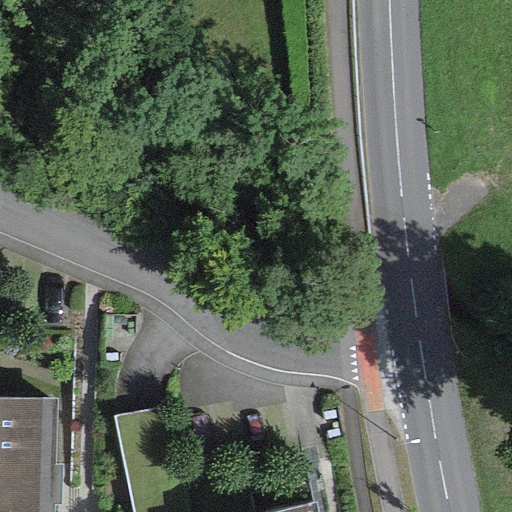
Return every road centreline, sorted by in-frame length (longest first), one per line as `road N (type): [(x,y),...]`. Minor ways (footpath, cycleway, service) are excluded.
road 1 (residential): [(425,367),(373,375),(288,348),(0,194)]
road 2 (primary): [(388,0),(425,367)]
road 3 (primary): [(425,367),(451,511)]
